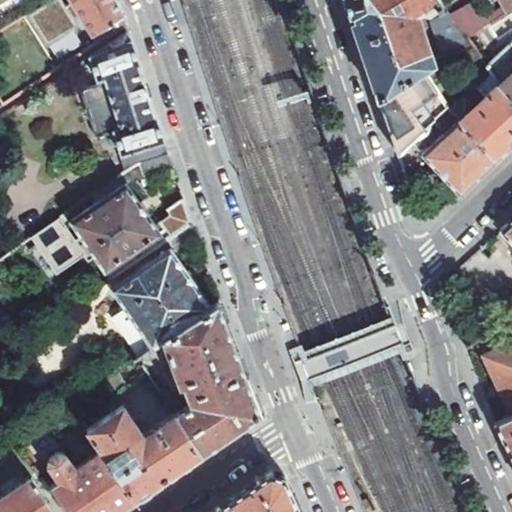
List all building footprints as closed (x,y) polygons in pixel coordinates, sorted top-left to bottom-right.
[(70,0),(71,1),(65,4),(62,0),(46,0),(26,13),(47,46),(78,26),(75,20),(80,16),(96,43),(125,24),(122,14),(114,0),(70,0)] [(345,0),(355,29),(378,95),(397,83),(401,80),(421,67),(431,61),(416,9),(421,4),(425,6),(435,0),(345,0)] [(471,0),(449,14),(464,40),(511,8),(511,0),(499,0),(502,4),(486,14),(476,0),(471,0)] [(430,18),(441,55),(464,40),(449,14),(446,8),(430,18)] [(134,165),(168,154),(156,116),(153,116),(144,89),(135,65),(138,63),(129,35),(128,31),(90,56),(99,83),(80,90),(96,138),(114,132),(121,152),(110,156),(117,176),(134,165)] [(498,84),(511,99),(511,41),(486,65),(498,84)] [(421,67),(401,80),(422,114),(434,115),(443,131),(420,152),(458,193),(494,160),(457,120),(447,105),(421,67)] [(397,83),(378,95),(385,118),(409,102),(397,83)] [(473,106),(457,120),(494,160),(511,143),(511,99),(498,84),(473,106)] [(462,95),(447,105),(457,120),(473,106),(462,95)] [(147,253),(191,223),(183,197),(168,208),(170,212),(166,218),(155,226),(126,185),(132,181),(173,168),(168,154),(134,165),(117,176),(122,185),(70,222),(80,236),(73,241),(63,226),(39,243),(58,269),(82,252),(89,262),(95,257),(111,279),(147,253)] [(511,218),(499,230),(511,244),(511,218)] [(126,309),(152,347),(162,340),(210,308),(173,255),(197,240),(191,223),(147,253),(153,261),(112,290),(126,309)] [(173,416),(200,456),(257,418),(259,412),(240,360),(218,302),(210,308),(162,340),(179,384),(183,383),(190,404),(173,416)] [(152,347),(126,309),(109,320),(135,359),(152,347)] [(511,343),(486,357),(511,407),(511,343)] [(169,477),(200,456),(173,416),(143,436),(123,407),(88,431),(102,450),(136,500),(169,477)] [(499,433),(511,461),(511,412),(494,422),(499,433)] [(117,511),(136,500),(102,450),(79,467),(73,466),(67,457),(67,454),(59,454),(51,459),(48,467),(54,474),(56,473),(60,479),(50,486),(68,511),(117,511)] [(300,511),(293,495),(285,476),(269,471),(209,511),(300,511)] [(0,500),(0,511),(54,511),(32,479),(0,500)]
